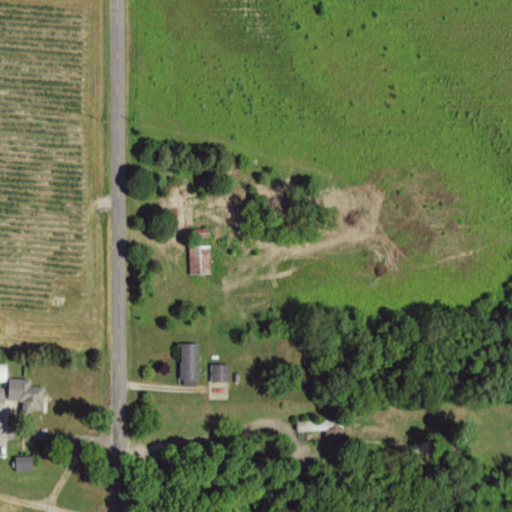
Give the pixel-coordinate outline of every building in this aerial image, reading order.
[(187,245),(188,273),(210,272),(209,244),(187,245)] [(196,342),(178,342),(177,384),(195,384),(196,342)] [(227,363),(208,363),(209,381),(227,381),(227,363)] [(28,377),(5,377),(4,399),(19,399),(19,409),(40,410),(41,385),(27,385),(28,377)] [(294,430),(324,429),(324,440),(339,439),(339,420),(294,421),(294,430)] [(12,469),(30,470),(30,455),(12,455),(12,469)]
